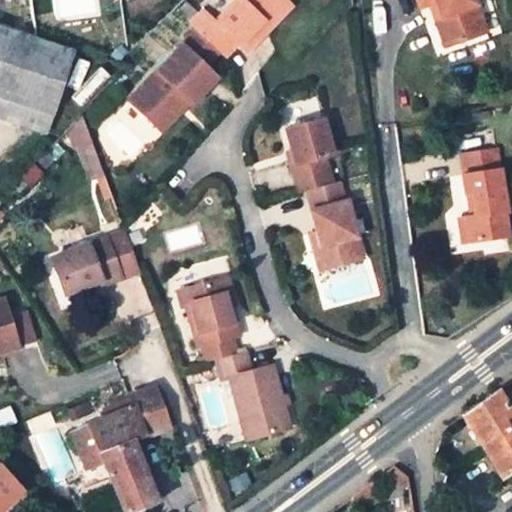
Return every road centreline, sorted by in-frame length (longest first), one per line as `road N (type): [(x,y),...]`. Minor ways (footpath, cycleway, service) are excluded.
road 1 (residential): [(226,134),(268,289),(293,334),(375,367)]
road 2 (unknown): [(209,511),(159,345)]
road 3 (secondary): [(395,420),(274,511)]
